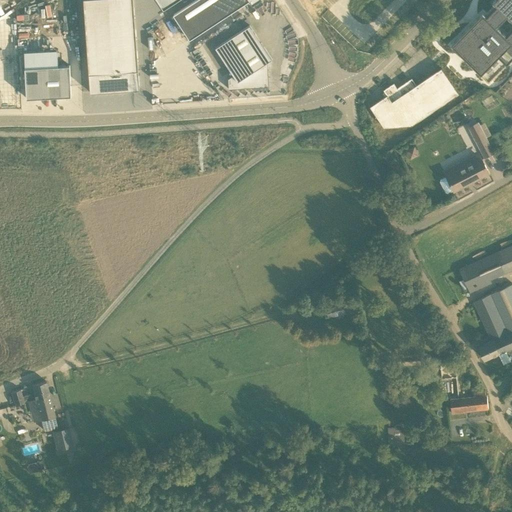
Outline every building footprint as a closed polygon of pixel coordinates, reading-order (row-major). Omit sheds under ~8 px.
[(133,0),(83,0),(89,92),(139,90),(133,0)] [(158,0),(164,8),(176,0),(158,0)] [(195,0),(174,14),(190,39),(249,0),(195,0)] [(511,0),(498,0),(495,4),(497,6),(486,17),(482,13),(451,45),(489,81),(511,57),(511,0)] [(250,25),(216,47),(234,75),(228,79),(229,89),(235,89),(269,86),(267,62),(272,59),(250,25)] [(409,126),(459,91),(442,67),(416,85),(412,78),(397,88),(394,83),(384,90),(385,92),(383,93),(385,96),(370,106),(384,127),(409,126)] [(27,68),(26,98),(70,100),(72,69),(27,68)] [(494,153),(486,137),(479,124),(470,128),(485,157),(494,153)] [(454,191),(489,173),(479,153),(459,164),(444,171),(454,191)] [(511,244),(503,249),(511,268),(511,244)] [(490,279),(511,268),(503,249),(468,264),(459,269),(470,292),(492,281),(490,279)] [(499,353),(506,350),(511,347),(511,283),(473,301),(491,340),(479,346),(485,360),(499,353)] [(353,310),(351,301),(335,305),(326,308),(329,317),(353,310)] [(459,362),(445,363),(446,378),(461,376),(459,362)] [(29,393),(31,399),(49,394),(46,381),(32,385),(34,392),(29,393)] [(24,402),(20,390),(20,389),(11,392),(15,404),(24,402)] [(486,395),(485,391),(473,392),(473,397),(450,399),(452,412),(488,408),(487,395),(486,395)] [(28,399),(32,413),(38,411),(43,429),(57,426),(49,394),(31,399),(28,399)] [(64,442),(72,440),(69,427),(53,431),(57,449),(65,447),(64,442)] [(403,437),(388,438),(388,446),(404,446),(403,437)]
